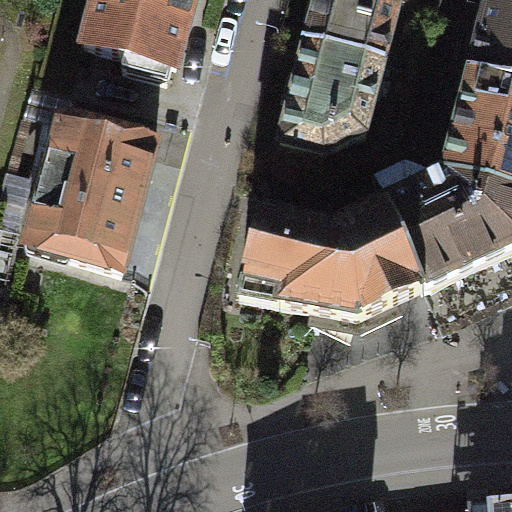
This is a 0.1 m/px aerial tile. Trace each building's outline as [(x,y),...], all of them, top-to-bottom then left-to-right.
[(93,0),(80,51),(123,63),(125,54),(170,66),(188,0),(93,0)] [(316,0),(304,48),(384,69),(401,0),(316,0)] [(511,0),(488,0),(468,82),(511,92),(511,0)] [(365,142),(384,69),(304,48),(277,149),(323,160),(365,142)] [(511,92),(468,82),(442,181),(511,198),(511,92)] [(52,131),(21,249),(114,273),(145,155),(52,131)] [(511,198),(442,181),(381,210),(420,295),(511,252),(511,198)] [(355,325),(420,295),(381,210),(327,234),(261,219),(236,302),(355,325)]
